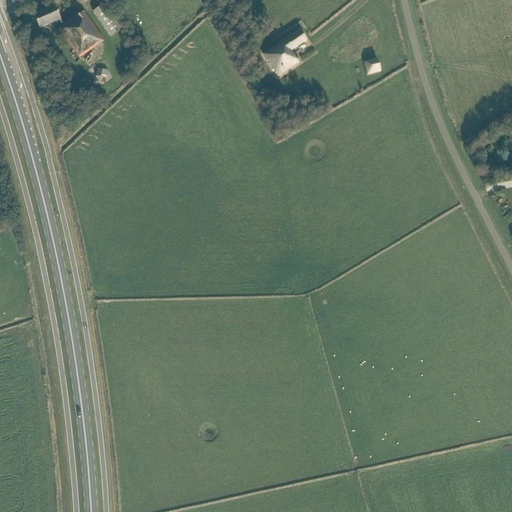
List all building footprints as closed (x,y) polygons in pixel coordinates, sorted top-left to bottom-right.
[(103,5),(93,12),(110,38),(121,30),(103,5)] [(58,30),(60,29),(63,27),(54,7),(34,16),(39,29),(48,25),(49,27),(58,30)] [(63,27),(60,29),(79,58),(103,42),(83,13),(63,27)] [(299,31),(263,56),(267,62),(267,61),(270,64),(269,65),(273,71),(274,70),(276,73),(275,74),(278,78),(299,63),(290,51),(305,41),(299,31)] [(377,59),(363,63),(367,76),(380,73),(377,59)]
